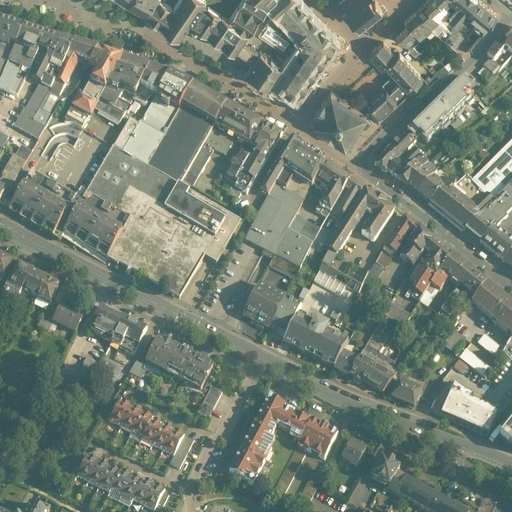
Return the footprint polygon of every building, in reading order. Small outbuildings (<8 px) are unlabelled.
[(128,0),(126,2),(144,12),(153,0),(128,0)] [(161,24),(175,6),(165,0),(153,0),(144,12),(161,24)] [(200,27),(213,7),(205,2),(206,0),(178,0),(175,6),(161,24),(179,36),(188,23),(191,26),(192,29),(195,31),(198,30),(200,27)] [(165,0),(175,6),(178,0),(206,0),(205,2),(213,7),(230,18),(241,0),(165,0)] [(241,0),(230,18),(216,38),(234,51),(235,49),(239,52),(253,61),(260,51),(246,41),(242,39),(249,29),(249,30),(267,3),(269,2),(270,0),(241,0)] [(285,89),(296,96),(322,60),(328,65),(343,44),(342,43),(330,29),(328,28),(326,30),(319,25),(320,24),(312,17),(313,16),(308,11),(308,10),(301,5),(302,4),(296,0),(270,0),(269,2),(272,5),(273,7),(272,7),(275,10),(278,14),(301,40),(297,47),(283,66),(273,81),(285,89)] [(347,0),(345,2),(350,8),(346,11),(352,17),(355,15),(361,23),(381,7),(375,0),(373,0),(347,0)] [(450,0),(427,0),(423,5),(440,21),(449,12),(446,9),(450,5),(452,2),(451,1),(450,0)] [(476,0),(452,0),(451,1),(452,2),(459,7),(447,21),(449,22),(448,23),(453,28),(465,14),(476,0)] [(497,15),(478,0),(476,0),(465,14),(469,17),(477,23),(474,27),(481,34),(497,15)] [(423,5),(416,11),(426,21),(432,28),(443,39),(450,31),(440,21),(423,5)] [(216,38),(230,18),(213,7),(200,27),(216,38)] [(275,10),(273,13),(258,34),(285,53),(289,48),(296,46),(297,47),(301,40),(278,14),(275,10)] [(416,11),(404,22),(414,32),(426,21),(416,11)] [(465,14),(453,28),(457,32),(468,20),(467,19),(469,17),(465,14)] [(0,21),(0,46),(3,47),(12,25),(0,21)] [(426,21),(414,32),(420,39),(432,28),(426,21)] [(414,32),(404,22),(393,33),(402,42),(414,32)] [(12,25),(3,47),(9,49),(10,44),(16,46),(24,28),(12,25)] [(511,27),(501,39),(501,40),(487,57),(491,61),(493,63),(494,63),(501,54),(504,50),(505,50),(511,40),(511,27)] [(52,38),(24,28),(16,46),(8,63),(29,73),(39,52),(44,55),(52,38)] [(414,32),(402,42),(414,54),(417,51),(412,46),(420,39),(414,32)] [(63,41),(52,38),(44,55),(32,81),(41,85),(47,74),(50,68),(63,41)] [(511,40),(505,50),(504,50),(501,54),(504,56),(507,52),(511,55),(511,40)] [(63,41),(50,68),(60,73),(75,44),(63,41)] [(422,77),(399,52),(395,55),(383,42),(376,48),(369,54),(382,68),(386,65),(400,80),(409,89),(422,77)] [(0,46),(0,82),(1,81),(8,63),(16,46),(10,44),(9,49),(3,47),(0,46)] [(97,51),(75,44),(60,73),(57,79),(55,82),(65,88),(79,61),(83,62),(80,66),(81,68),(87,72),(89,68),(89,67),(97,53),(97,51)] [(270,57),(260,50),(260,51),(253,61),(245,72),(259,81),(259,83),(261,85),(264,87),(265,85),(268,87),(273,81),(283,66),(276,61),(277,60),(271,56),(270,57)] [(103,55),(94,70),(97,72),(83,97),(79,95),(73,107),(74,108),(90,117),(91,117),(107,88),(122,62),(123,60),(103,53),(103,55)] [(94,70),(103,55),(97,53),(89,67),(89,68),(94,70)] [(150,70),(123,60),(122,62),(107,88),(112,91),(105,104),(125,115),(126,114),(128,115),(131,109),(118,102),(124,91),(135,97),(140,88),(150,71),(150,70)] [(491,61),(478,76),(485,82),(483,85),(485,86),(501,70),(494,63),(493,63),(493,64),(491,61)] [(29,73),(8,63),(1,81),(0,82),(0,90),(17,99),(29,73)] [(444,66),(434,75),(439,80),(449,71),(444,66)] [(169,76),(150,70),(150,71),(140,88),(153,95),(157,97),(159,94),(169,76)] [(57,79),(47,74),(41,85),(51,91),(53,89),(52,88),(55,82),(57,79)] [(192,89),(169,76),(159,94),(160,94),(169,99),(170,98),(174,100),(171,105),(180,110),(181,108),(192,89)] [(383,84),(386,88),(388,90),(396,83),(390,77),(388,79),(383,84)] [(465,78),(406,134),(415,143),(420,139),(425,145),(467,106),(462,100),(475,88),(465,78)] [(386,88),(366,106),(359,99),(352,105),(366,115),(374,122),(409,89),(400,80),(396,83),(388,90),(386,88)] [(279,98),(285,89),(273,81),(268,87),(267,90),(279,98)] [(65,88),(55,82),(52,88),(53,89),(62,94),(65,88)] [(51,91),(41,85),(26,111),(24,110),(24,111),(21,116),(20,116),(21,116),(20,117),(33,123),(39,111),(40,112),(51,91)] [(153,95),(140,88),(135,97),(133,100),(145,107),(153,95)] [(226,108),(192,89),(181,108),(215,127),(226,108)] [(285,89),(279,98),(288,105),(290,105),(296,96),(285,89)] [(352,105),(332,92),(333,92),(331,90),(330,92),(325,100),(324,100),(315,113),(316,113),(315,113),(316,113),(310,121),(309,123),(311,124),(321,130),(320,131),(321,131),(320,131),(333,139),(334,139),(343,145),(343,146),(345,147),(346,145),(366,115),(352,105)] [(160,94),(148,113),(141,124),(151,130),(169,99),(160,94)] [(140,105),(135,102),(130,112),(135,115),(140,105)] [(125,115),(105,104),(99,114),(120,125),(125,115)] [(262,125),(227,106),(226,108),(215,127),(215,128),(231,137),(249,146),(249,147),(262,125)] [(90,117),(74,108),(73,109),(71,109),(65,120),(66,121),(65,124),(73,125),(82,130),(90,117)] [(114,149),(113,148),(88,193),(80,188),(79,191),(86,195),(127,218),(105,258),(111,262),(118,266),(119,265),(129,270),(126,275),(129,276),(131,272),(179,300),(205,257),(216,263),(240,223),(180,187),(183,182),(188,173),(204,147),(215,128),(215,127),(181,108),(164,138),(146,168),(123,154),(114,149)] [(40,112),(39,111),(33,123),(46,130),(52,118),(40,112)] [(33,123),(20,117),(14,128),(39,141),(42,137),(46,130),(33,123)] [(130,121),(114,149),(123,154),(139,126),(130,121)] [(45,132),(42,137),(31,154),(25,164),(9,193),(17,198),(32,173),(69,194),(75,198),(79,191),(80,188),(88,193),(113,148),(82,130),(77,127),(75,126),(73,126),(71,125),(69,125),(68,124),(65,124),(64,124),(62,124),(60,125),(57,125),(54,126),(52,127),(49,129),(47,130),(45,132)] [(141,124),(124,154),(146,168),(164,138),(151,130),(141,124)] [(274,131),(263,125),(262,125),(249,147),(255,150),(257,151),(245,171),(243,170),(234,184),(235,184),(232,190),(240,195),(241,192),(247,196),(257,179),(282,136),(274,131)] [(231,137),(215,128),(204,147),(213,153),(214,151),(225,157),(231,147),(227,144),(231,137)] [(406,134),(390,150),(374,167),(386,174),(387,173),(386,173),(396,163),(415,144),(415,143),(406,134)] [(276,166),(284,171),(299,147),(290,141),(276,166)] [(245,153),(241,151),(224,178),(227,180),(234,184),(243,170),(255,150),(249,147),(249,146),(245,153)] [(204,147),(188,173),(198,179),(213,153),(204,147)] [(297,179),(312,156),(299,147),(284,171),(297,179)] [(31,154),(21,148),(15,158),(25,164),(31,154)] [(400,167),(396,163),(386,173),(387,173),(399,181),(406,174),(421,160),(420,160),(422,158),(421,157),(419,158),(414,153),(400,167)] [(312,156),(297,179),(310,188),(312,189),(318,178),(319,178),(326,165),(312,156)] [(15,158),(3,177),(5,178),(0,185),(0,188),(7,192),(9,193),(25,164),(15,158)] [(421,160),(406,174),(399,181),(406,186),(413,180),(427,167),(424,164),(421,160)] [(350,181),(326,165),(319,178),(318,178),(315,189),(326,195),(316,213),(327,220),(345,189),(350,181)] [(284,171),(276,166),(259,194),(268,199),(284,171)] [(413,180),(407,186),(417,194),(433,178),(437,175),(427,167),(413,180)] [(312,245),(287,230),(294,218),(295,218),(307,196),(310,188),(297,179),(284,171),(268,199),(258,215),(245,241),(264,251),(267,247),(275,251),(273,256),(275,257),(300,270),(312,245)] [(37,176),(32,173),(17,198),(9,193),(7,192),(0,203),(0,207),(15,216),(46,234),(59,242),(86,195),(79,191),(75,198),(69,194),(37,176)] [(198,179),(188,173),(183,182),(193,187),(198,179)] [(433,178),(417,194),(430,203),(442,191),(446,195),(451,190),(453,188),(453,189),(455,187),(449,181),(442,188),(433,178)] [(234,184),(227,180),(223,187),(230,192),(232,190),(235,184),(234,184)] [(364,191),(350,181),(345,189),(350,192),(335,217),(340,220),(344,223),(364,191)] [(240,195),(232,190),(230,192),(229,195),(238,200),(241,195),(240,195)] [(446,195),(442,191),(430,203),(453,222),(470,205),(451,190),(446,195)] [(481,216),(465,232),(480,244),(494,231),(511,213),(511,192),(509,190),(498,200),(481,216)] [(366,192),(345,224),(354,230),(366,212),(373,217),(371,221),(369,220),(364,227),(366,229),(362,235),(360,238),(365,241),(367,239),(374,244),(395,212),(385,205),(375,198),(374,198),(366,192)] [(491,193),(474,209),(481,216),(498,200),(491,193)] [(127,218),(86,195),(59,242),(60,242),(62,240),(108,267),(111,262),(105,258),(127,218)] [(470,205),(453,222),(465,232),(481,216),(474,209),(470,205)] [(511,213),(494,231),(510,244),(511,241),(511,213)] [(306,225),(295,218),(288,230),(299,237),(306,225)] [(340,220),(330,235),(335,238),(345,224),(344,223),(340,220)] [(405,220),(386,248),(383,254),(391,260),(409,234),(414,238),(419,231),(405,220)] [(335,238),(326,252),(329,253),(336,258),(354,230),(345,224),(335,238)] [(320,232),(306,225),(299,237),(312,245),(320,232)] [(414,238),(400,258),(413,268),(424,253),(432,242),(419,231),(414,238)] [(511,245),(510,244),(494,231),(480,244),(503,264),(509,257),(511,253),(511,245)] [(324,236),(319,244),(324,247),(329,239),(324,236)] [(451,257),(432,242),(424,253),(429,257),(421,267),(436,279),(441,272),(451,257)] [(329,253),(319,272),(334,280),(335,279),(336,279),(337,278),(338,278),(339,277),(340,277),(329,270),(336,258),(329,253)] [(391,260),(383,254),(378,261),(375,265),(383,271),(391,260)] [(0,285),(1,285),(7,272),(10,274),(15,264),(3,259),(4,258),(0,256),(0,285)] [(300,270),(275,257),(269,267),(295,280),(300,270)] [(454,259),(451,257),(441,272),(449,278),(455,282),(465,268),(454,259)] [(375,265),(368,276),(363,286),(377,293),(382,284),(377,281),(383,271),(375,265)] [(32,273),(18,266),(7,287),(14,291),(8,303),(15,307),(21,294),(32,273)] [(436,279),(421,267),(411,284),(418,289),(415,293),(423,298),(424,297),(424,296),(436,279)] [(368,276),(362,272),(355,285),(361,289),(363,286),(368,276)] [(441,272),(436,279),(424,296),(424,297),(427,299),(430,295),(432,297),(436,291),(439,293),(449,278),(441,272)] [(470,272),(459,287),(460,287),(459,288),(466,293),(475,300),(486,285),(470,272)] [(47,281),(32,273),(21,294),(29,298),(30,296),(37,300),(47,281)] [(320,273),(314,283),(340,298),(346,288),(320,273)] [(355,285),(345,279),(344,280),(345,281),(345,282),(345,283),(345,284),(345,285),(345,286),(359,294),(361,289),(355,285)] [(59,287),(47,281),(37,300),(50,306),(59,287)] [(511,306),(486,285),(475,300),(471,305),(511,337),(511,306)] [(285,300),(259,287),(243,317),(258,325),(256,329),(263,332),(265,328),(270,331),(278,315),(285,300)] [(438,316),(435,320),(435,321),(443,326),(466,293),(459,288),(452,297),(438,316)] [(285,300),(278,315),(270,331),(276,334),(278,330),(288,335),(296,318),(301,308),(285,300)] [(438,316),(419,304),(410,317),(411,317),(403,329),(403,328),(399,334),(417,346),(435,321),(435,320),(438,316)] [(398,310),(391,306),(384,317),(391,321),(398,310)] [(82,320),(60,308),(54,321),(52,324),(53,324),(75,335),(82,320)] [(124,320),(103,309),(100,314),(97,315),(95,319),(96,322),(90,333),(111,345),(112,344),(124,320)] [(410,317),(398,310),(391,321),(403,328),(403,329),(411,317),(410,317)] [(54,321),(49,318),(44,328),(49,331),(53,324),(52,324),(54,321)] [(288,335),(282,345),(291,349),(293,345),(301,349),(299,353),(307,357),(309,353),(320,359),(318,363),(327,367),(329,363),(335,366),(333,370),(334,370),(343,354),(348,344),(327,333),(328,330),(316,323),(314,327),(296,318),(288,335)] [(147,331),(124,320),(112,344),(120,349),(120,350),(132,356),(147,331)] [(382,348),(387,336),(373,330),(368,343),(382,348)] [(465,342),(453,333),(444,347),(455,355),(465,342)] [(499,348),(485,337),(478,345),(493,358),(499,348)] [(165,344),(157,340),(145,364),(164,373),(176,350),(170,347),(171,344),(167,342),(165,344)] [(358,361),(349,377),(354,380),(352,381),(353,383),(358,386),(360,386),(361,384),(360,383),(361,382),(383,395),(398,374),(392,370),(395,364),(366,347),(358,361)] [(181,352),(176,350),(164,373),(182,383),(194,359),(188,356),(188,352),(184,350),(181,352)] [(492,371),(466,351),(459,360),(470,368),(485,380),(491,373),(492,371)] [(349,357),(343,354),(334,370),(348,377),(349,377),(358,361),(349,357)] [(200,362),(194,359),(182,383),(183,383),(184,380),(191,384),(190,387),(201,392),(201,391),(203,392),(207,384),(205,383),(213,368),(205,364),(207,360),(202,358),(200,362)] [(98,366),(86,360),(83,366),(95,372),(98,366)] [(459,360),(451,371),(462,379),(466,373),(470,368),(459,360)] [(95,372),(83,366),(80,373),(91,379),(95,372)] [(485,380),(470,368),(466,373),(481,385),(485,380)] [(91,379),(80,373),(76,378),(88,385),(91,379)] [(85,391),(88,385),(76,378),(73,385),(85,391)] [(421,392),(399,382),(391,400),(413,409),(421,392)] [(222,394),(211,389),(203,405),(214,410),(222,394)] [(498,414),(451,394),(440,417),(487,438),(492,427),(494,423),(498,414)] [(266,404),(247,440),(269,451),(274,443),(270,441),(275,431),(274,430),(276,426),(284,410),(285,409),(272,402),(272,401),(270,398),(268,398),(265,400),(265,403),(266,404)] [(123,404),(120,403),(109,424),(121,430),(131,409),(128,407),(129,406),(123,403),(123,404)] [(214,410),(203,405),(198,416),(208,421),(214,410)] [(134,410),(131,409),(121,430),(131,435),(142,414),(139,413),(140,412),(134,409),(134,410)] [(310,424),(284,410),(276,426),(291,433),(290,437),(300,442),(310,424)] [(142,414),(131,435),(142,440),(152,421),(153,420),(150,418),(151,417),(145,414),(144,415),(142,414)] [(152,421),(142,440),(141,442),(152,448),(162,427),(160,426),(160,424),(155,422),(154,423),(152,421)] [(320,427),(311,422),(310,424),(300,442),(298,447),(324,461),(337,436),(328,431),(328,430),(321,426),(320,427)] [(511,424),(508,429),(494,423),(492,427),(505,433),(500,439),(511,449),(511,424)] [(162,427),(152,448),(163,453),(173,432),(171,431),(171,430),(166,427),(165,428),(162,427)] [(173,432),(163,453),(174,459),(174,457),(177,452),(179,447),(184,438),(181,436),(182,435),(176,432),(176,434),(173,432)] [(184,438),(179,447),(184,450),(189,440),(184,438)] [(189,440),(184,450),(189,452),(194,443),(189,440)] [(269,451),(247,440),(229,474),(253,487),(271,452),(269,451)] [(365,453),(350,445),(342,460),(357,468),(365,453)] [(184,450),(179,447),(177,452),(187,457),(189,452),(184,450)] [(306,454),(297,449),(294,454),(304,459),(306,454)] [(187,457),(177,452),(174,457),(179,460),(184,462),(187,457)] [(304,459),(294,454),(292,458),(301,463),(304,459)] [(179,460),(174,457),(174,459),(169,466),(175,469),(179,460)] [(96,461),(91,458),(90,459),(87,458),(81,471),(77,479),(88,484),(98,463),(96,462),(96,461)] [(301,463),(292,458),(289,463),(299,468),(301,463)] [(179,460),(175,469),(179,471),(184,462),(179,460)] [(389,462),(388,464),(381,460),(371,480),(389,490),(395,481),(402,485),(404,480),(396,475),(399,471),(393,467),(394,466),(389,462)] [(101,465),(98,463),(88,484),(99,490),(109,469),(107,468),(107,466),(101,464),(101,465)] [(299,468),(289,463),(287,468),(296,473),(299,468)] [(296,473),(287,468),(284,473),(294,478),(296,473)] [(81,471),(75,469),(70,480),(75,482),(77,479),(81,471)] [(109,469),(99,490),(109,495),(110,493),(120,474),(119,474),(117,473),(118,472),(112,469),(112,470),(109,469)] [(324,476),(315,471),(312,475),(322,480),(324,476)] [(120,472),(119,474),(120,474),(110,493),(121,499),(131,478),(129,477),(129,476),(124,473),(123,474),(120,472)] [(294,478),(284,473),(282,478),(291,483),(294,478)] [(322,480),(312,475),(310,480),(319,485),(322,480)] [(134,479),(131,478),(121,499),(132,504),(133,502),(132,502),(142,483),(140,482),(140,481),(134,478),(134,479)] [(291,483),(282,478),(279,482),(289,487),(291,483)] [(319,485),(310,480),(307,485),(317,490),(319,485)] [(461,511),(404,480),(402,485),(395,481),(389,490),(388,492),(423,511),(461,511)] [(145,483),(143,481),(142,483),(132,502),(133,502),(143,508),(154,487),(151,486),(152,485),(146,482),(145,483)] [(289,487),(279,482),(277,487),(286,492),(289,487)] [(317,490),(307,485),(305,490),(314,495),(317,490)] [(154,487),(143,508),(151,511),(154,511),(158,506),(163,495),(165,493),(162,491),(163,490),(157,487),(156,488),(154,487)] [(286,492),(277,487),(274,492),(284,497),(286,492)] [(314,495),(305,490),(302,494),(312,500),(314,495)] [(284,497),(274,492),(272,497),(281,502),(284,497)] [(312,500),(302,494),(300,499),(309,504),(312,500)] [(163,495),(158,506),(163,509),(169,498),(163,495)] [(281,502),(272,497),(269,501),(279,506),(281,502)] [(309,504),(300,499),(297,504),(307,509),(309,504)]
